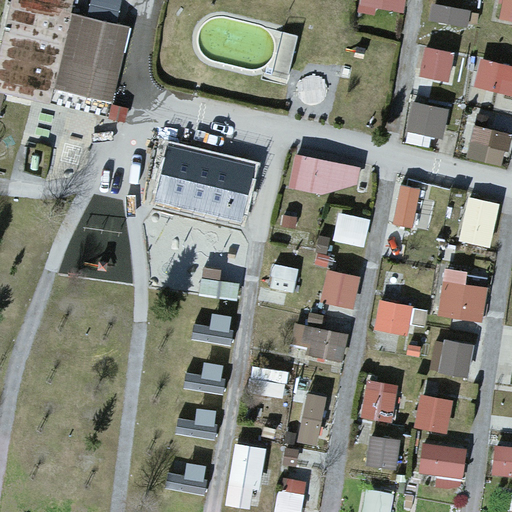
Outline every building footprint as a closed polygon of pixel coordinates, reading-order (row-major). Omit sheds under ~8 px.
[(78,0),(12,0),(0,53),(0,96),(54,110),(59,90),(118,104),(135,32),(74,18),(78,0)] [(360,0),(359,7),(379,11),(381,3),(404,8),(405,0),(360,0)] [(435,0),(433,0),(432,15),(468,20),(470,4),(435,0)] [(450,76),(456,47),(426,41),(420,71),(450,76)] [(474,81),(511,90),(511,59),(482,52),(474,81)] [(445,131),(450,101),(413,95),(408,125),(445,131)] [(511,128),(475,119),(467,152),(507,162),(511,140),(511,128)] [(257,168),(172,147),(158,204),(244,225),(257,168)] [(357,191),(361,160),(294,151),(290,182),(357,191)] [(399,180),(396,220),(418,222),(421,182),(399,180)] [(491,244),(502,200),(471,193),(460,237),(491,244)] [(365,244),(370,216),(341,210),(335,237),(365,244)] [(437,311),(483,319),(491,270),(445,262),(437,311)] [(355,304),(361,271),(329,264),(322,297),(355,304)] [(380,296),(377,326),(411,330),(415,299),(380,296)] [(295,321),(294,340),(310,341),(309,353),(345,356),(348,325),(295,321)] [(433,367),(469,373),(475,340),(438,334),(433,367)] [(393,420),(403,381),(370,374),(360,413),(393,420)] [(301,439),(321,441),(327,390),(307,388),(301,439)] [(416,425),(450,431),(456,395),(422,389),(416,425)] [(399,467),(404,436),(372,431),(367,461),(399,467)] [(423,439),(421,471),(437,472),(437,483),(465,485),(468,442),(423,439)] [(234,440),(230,504),(262,506),(266,442),(234,440)] [(511,441),(497,440),(494,472),(511,473),(511,441)] [(303,511),(306,490),(280,487),(276,511),(303,511)] [(369,489),(364,511),(392,511),(396,494),(369,489)]
